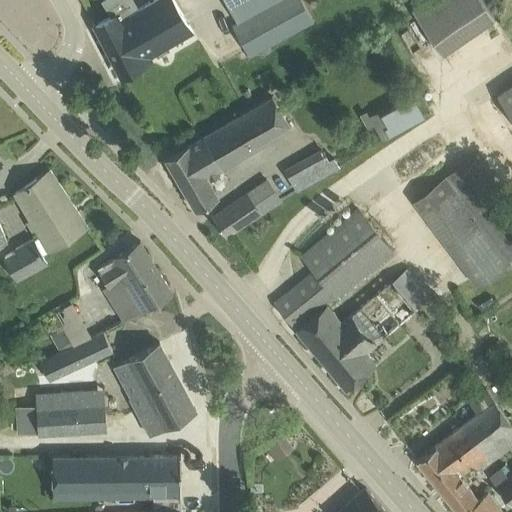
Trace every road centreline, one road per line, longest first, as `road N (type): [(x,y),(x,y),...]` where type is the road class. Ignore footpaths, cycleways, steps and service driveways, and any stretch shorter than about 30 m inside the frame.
road 1 (unknown): [(59,103),(207,272),(245,291),(311,205),(465,112)]
road 2 (secondary): [(261,344),(41,106)]
road 3 (secondary): [(414,511),(261,344)]
road 4 (unclassified): [(233,511),(231,410),(261,344)]
road 5 (unclassified): [(41,106),(75,58),(74,25),(59,0)]
